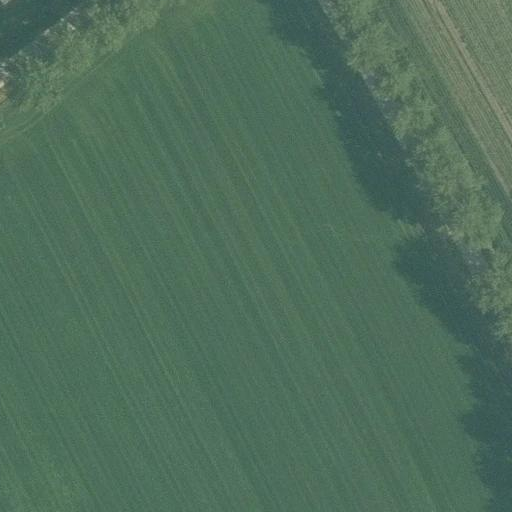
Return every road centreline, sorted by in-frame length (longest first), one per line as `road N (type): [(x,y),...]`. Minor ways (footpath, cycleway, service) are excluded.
road 1 (unclassified): [(511,326),(325,0)]
road 2 (unclassified): [(0,83),(107,0)]
